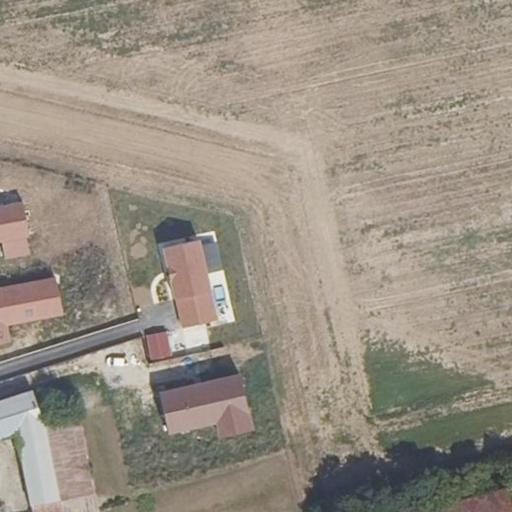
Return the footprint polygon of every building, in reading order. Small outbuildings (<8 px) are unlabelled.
[(0,431),(14,427),(43,417),(40,402),(38,389),(0,402),(0,431)] [(46,432),(82,419),(77,408),(43,417),(46,432)] [(33,511),(36,511),(64,507),(61,490),(46,432),(43,417),(14,427),(33,511)] [(82,419),(46,432),(61,490),(99,480),(82,419)] [(511,511),(511,501),(503,468),(351,503),(352,511),(511,511)] [(352,511),(351,503),(311,511),(352,511)]
